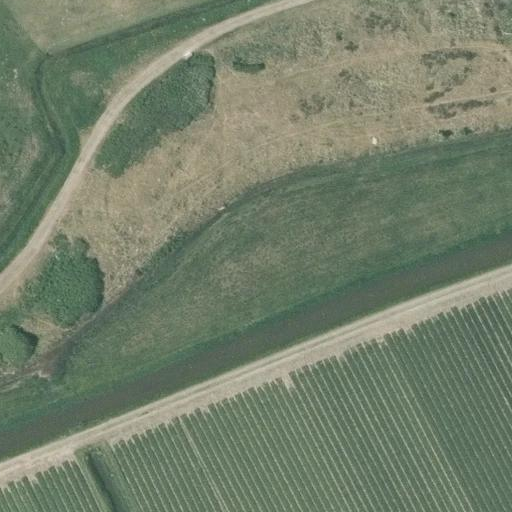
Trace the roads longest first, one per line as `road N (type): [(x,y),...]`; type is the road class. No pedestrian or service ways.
road 1 (track): [(511,275),(0,475)]
road 2 (track): [(0,284),(125,97),(195,42),(299,0)]
